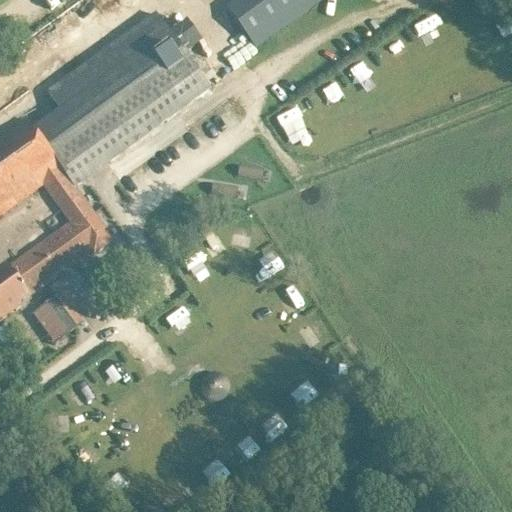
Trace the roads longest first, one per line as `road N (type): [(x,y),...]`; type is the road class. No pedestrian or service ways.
road 1 (track): [(511,95),(309,171),(289,165),(234,85)]
road 2 (track): [(403,0),(234,85)]
